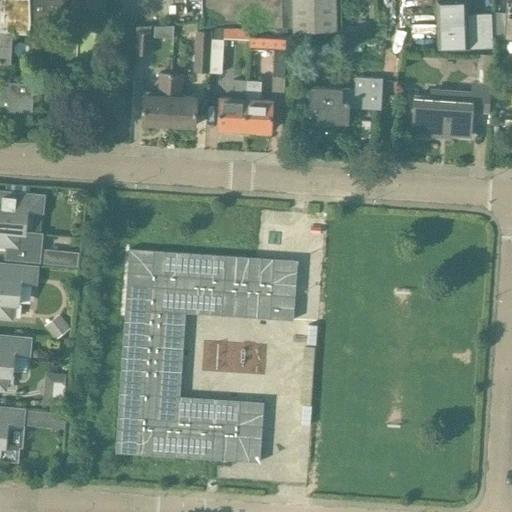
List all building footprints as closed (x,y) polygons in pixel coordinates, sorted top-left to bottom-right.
[(29,32),(30,18),(31,17),(30,0),(0,0),(0,64),(2,65),(0,99),(0,113),(32,116),(34,83),(9,81),(12,30),(29,32)] [(286,21),(285,0),(204,0),(205,23),(286,21)] [(336,30),(335,0),(292,0),(294,32),(336,30)] [(434,0),(437,50),(492,48),(491,13),(468,14),(467,0),(434,0)] [(136,26),(134,54),(150,55),(151,26),(136,26)] [(210,71),(210,73),(222,74),(223,38),(232,39),(232,29),(213,28),(212,28),(212,31),(210,71)] [(196,33),(194,70),(210,71),(212,31),(196,30),(196,33)] [(250,40),(250,49),(273,50),(272,74),(285,75),(287,35),(269,34),(250,33),(250,40)] [(169,124),(171,73),(160,73),(159,95),(144,94),(142,122),(169,124)] [(171,73),(169,124),(195,125),(196,97),(182,96),(183,74),(171,73)] [(311,86),(310,105),(318,106),(317,120),(349,122),(350,108),(381,109),(382,78),(354,77),(354,88),(343,88),(311,86)] [(233,79),(231,98),(220,98),(218,127),(245,129),(248,80),(233,79)] [(273,101),(260,100),(261,81),(248,80),(245,129),(272,131),(273,101)] [(415,95),(412,135),(430,136),(430,130),(449,132),(449,135),(470,137),(472,111),(489,112),(490,84),(476,83),(472,82),(471,92),(443,91),(443,97),(415,95)] [(0,246),(11,247),(10,260),(40,262),(43,235),(25,233),(28,212),(43,213),(44,197),(0,192),(0,246)] [(65,251),(63,265),(78,266),(79,252),(65,251)] [(0,318),(12,319),(14,304),(19,305),(21,283),(36,284),(37,268),(0,264),(0,318)] [(44,326),(55,339),(70,328),(60,314),(44,326)] [(0,390),(6,391),(7,375),(12,376),(12,372),(27,374),(31,340),(0,336),(0,390)] [(63,403),(65,373),(47,372),(44,401),(63,403)] [(0,461),(19,463),(20,447),(5,446),(6,437),(7,425),(22,427),(24,411),(0,408),(0,461)] [(43,426),(43,413),(29,412),(28,426),(43,426)]
